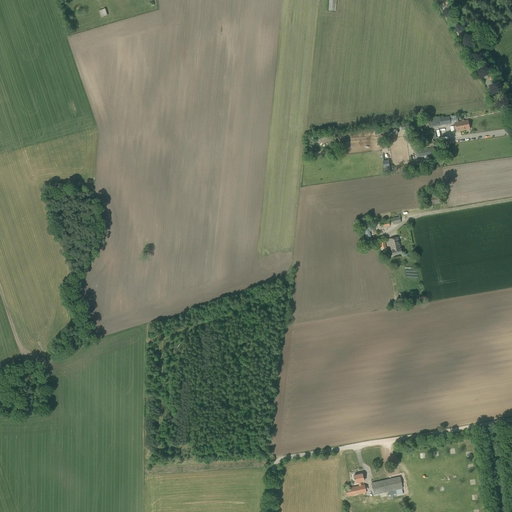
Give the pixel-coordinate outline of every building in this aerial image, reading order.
[(336,11),(336,0),(328,0),(328,11),(336,11)] [(101,18),(107,15),(105,9),(99,11),(101,18)] [(429,128),(451,124),(450,120),(454,120),(454,116),(450,116),(428,120),(429,128)] [(460,131),(471,129),(469,120),(455,123),(456,126),(453,126),(454,131),(457,131),(457,132),(460,131)] [(435,155),(434,147),(415,150),(416,154),(419,154),(420,157),(435,155)] [(439,194),(439,193),(427,195),(427,198),(428,205),(440,203),(440,202),(444,201),(443,195),(442,195),(442,193),(439,194)] [(368,226),(366,219),(362,220),(363,223),(367,240),(371,239),(369,231),(373,231),(372,228),(373,228),(372,225),(368,226)] [(392,255),(401,254),(398,237),(389,239),(392,255)] [(362,485),(361,482),(364,481),(362,474),(354,476),(355,483),(359,482),(359,486),(345,489),(347,497),(358,494),(366,492),(365,485),(362,485)] [(403,494),(402,489),(402,488),(400,477),(371,483),(374,495),(395,490),(395,491),(396,495),(403,494)]
